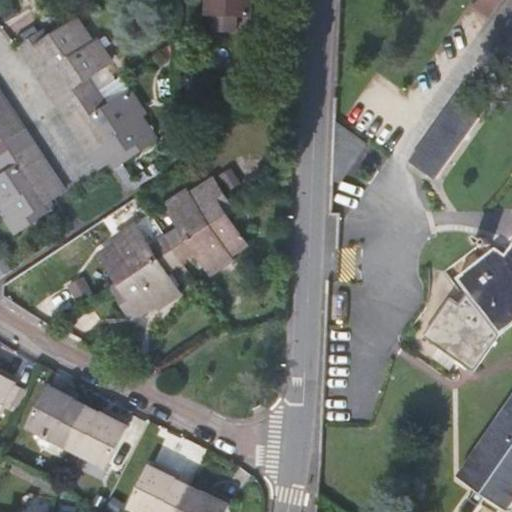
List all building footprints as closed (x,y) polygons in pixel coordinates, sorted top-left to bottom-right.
[(210,0),(210,14),(217,14),(217,30),(237,31),(238,15),(253,15),(253,0),(210,0)] [(511,62),(511,18),(492,48),(511,62)] [(67,65),(70,70),(78,82),(85,93),(90,101),(101,93),(91,78),(114,63),(100,42),(97,44),(81,21),(51,41),(54,46),(63,59),(67,65)] [(54,46),(51,41),(46,34),(25,48),(23,50),(31,62),(54,46)] [(63,59),(54,46),(31,62),(37,71),(39,74),(63,59)] [(46,85),(70,70),(67,65),(63,59),(39,74),(46,85)] [(55,98),(78,82),(70,70),(46,85),(55,98)] [(145,117),(148,114),(124,78),(101,93),(90,101),(94,106),(101,117),(110,130),(117,141),(130,160),(160,140),(145,117)] [(62,109),(85,93),(78,82),(55,98),(62,109)] [(71,121),(94,106),(90,101),(85,93),(62,109),(71,121)] [(0,98),(0,115),(12,107),(5,96),(0,98)] [(436,179),(480,117),(455,98),(410,161),(436,179)] [(78,133),(101,117),(94,106),(71,121),(78,133)] [(0,115),(0,132),(20,119),(12,107),(0,115)] [(86,145),(110,130),(101,117),(78,133),(84,142),(86,145)] [(0,132),(0,138),(5,146),(28,131),(20,119),(0,132)] [(362,146),(334,124),(332,161),(332,175),(339,180),(362,146)] [(94,156),(117,141),(110,130),(86,145),(88,148),(94,156)] [(10,154),(13,159),(36,144),(28,131),(5,146),(10,154)] [(0,160),(10,154),(5,146),(0,138),(0,160)] [(102,168),(112,161),(117,168),(130,160),(117,141),(94,156),(102,168)] [(36,144),(13,159),(18,165),(21,169),(44,154),(39,147),(36,144)] [(49,213),(45,206),(37,194),(29,182),(21,169),(18,165),(13,159),(10,154),(0,160),(0,163),(9,177),(0,183),(0,212),(3,210),(19,234),(49,213)] [(21,169),(29,182),(52,167),(48,161),(44,154),(21,169)] [(29,182),(37,194),(60,178),(55,171),(52,167),(29,182)] [(60,178),(37,194),(45,206),(58,197),(68,190),(60,178)] [(185,228),(169,239),(176,250),(229,216),(236,211),(215,180),(192,195),(190,192),(170,205),(185,228)] [(249,247),(229,216),(176,250),(183,261),(200,250),(215,273),(234,261),(233,258),(249,247)] [(103,254),(123,284),(176,250),(169,239),(154,249),(139,226),(119,239),(121,242),(103,254)] [(511,511),(511,243),(504,254),(496,247),(457,278),(468,292),(458,304),(449,298),(423,336),(474,371),(500,334),(511,324),(511,399),(460,475),(482,490),(477,497),(476,496),(466,509),(470,511),(479,511),(486,503),(484,501),(488,495),(511,511)] [(169,271),(183,261),(176,250),(123,284),(116,289),(137,321),(162,305),(164,307),(184,294),(169,271)] [(0,375),(19,385),(22,379),(0,367),(0,375)] [(0,421),(19,385),(0,375),(0,421)] [(52,387),(78,400),(80,395),(54,382),(52,387)] [(78,400),(52,387),(31,427),(70,447),(91,407),(78,400)] [(110,467),(130,428),(103,414),(91,407),(70,447),(110,467)] [(103,414),(130,428),(133,422),(106,408),(103,414)] [(152,468),(181,482),(184,476),(155,462),(152,468)] [(179,511),(192,487),(181,482),(152,468),(133,508),(140,511),(179,511)] [(228,511),(232,506),(207,494),(192,487),(179,511),(228,511)] [(207,494),(232,506),(235,500),(210,488),(207,494)]
